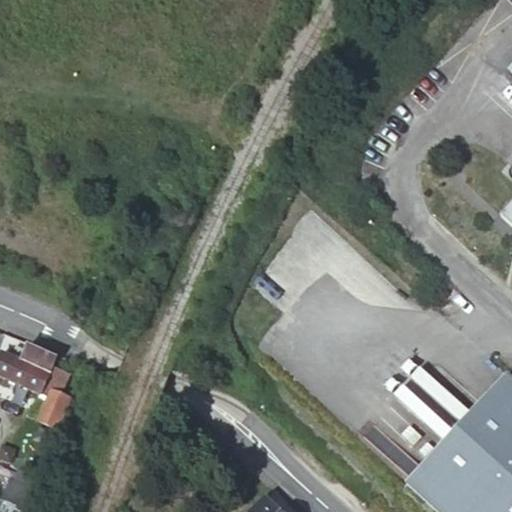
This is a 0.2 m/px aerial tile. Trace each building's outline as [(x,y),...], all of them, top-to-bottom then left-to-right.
[(511,204),(500,218),(511,228),(511,204)] [(0,376),(37,390),(39,384),(47,363),(51,354),(26,344),(20,360),(0,352),(0,376)] [(39,384),(49,388),(57,367),(47,363),(39,384)] [(511,511),(511,382),(505,376),(406,486),(414,493),(434,511),(511,511)] [(65,393),(49,388),(40,410),(56,417),(65,393)] [(0,455),(8,458),(12,446),(0,441),(0,455)] [(0,498),(0,511),(22,511),(24,507),(0,498)]
